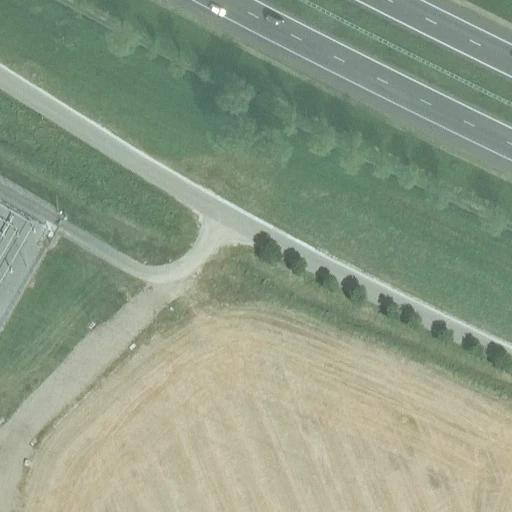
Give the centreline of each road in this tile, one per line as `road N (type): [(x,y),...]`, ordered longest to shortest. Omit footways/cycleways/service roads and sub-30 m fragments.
road 1 (unclassified): [(511,358),(231,219),(0,74)]
road 2 (motorway): [(236,0),(511,138)]
road 3 (motorway): [(511,61),(388,0)]
